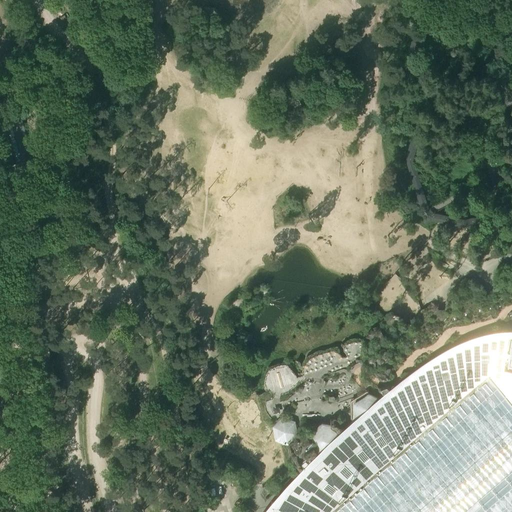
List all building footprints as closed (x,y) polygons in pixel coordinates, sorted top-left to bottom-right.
[(0,113),(0,133),(7,163),(30,157),(19,109),(0,113)] [(511,511),(511,330),(504,330),(485,333),(463,340),(435,356),(389,389),(380,397),(330,440),(301,467),(276,495),(262,511),(511,511)] [(337,348),(304,359),(310,378),(320,375),(319,373),(347,364),(345,358),(362,352),(358,340),(344,344),(348,355),(340,357),(337,348)] [(241,378),(242,357),(224,356),(222,377),(241,378)] [(316,407),(310,408),(309,402),(294,404),(296,419),(317,416),(316,407)] [(273,421),(276,441),(297,438),(295,418),(273,421)]
